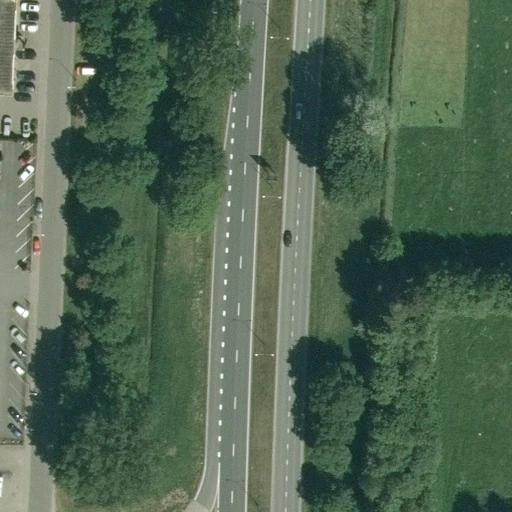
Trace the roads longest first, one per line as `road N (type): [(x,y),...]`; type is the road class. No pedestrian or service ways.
road 1 (primary): [(285,511),(311,0)]
road 2 (unclassified): [(36,511),(61,0)]
road 3 (primary): [(255,0),(231,511)]
